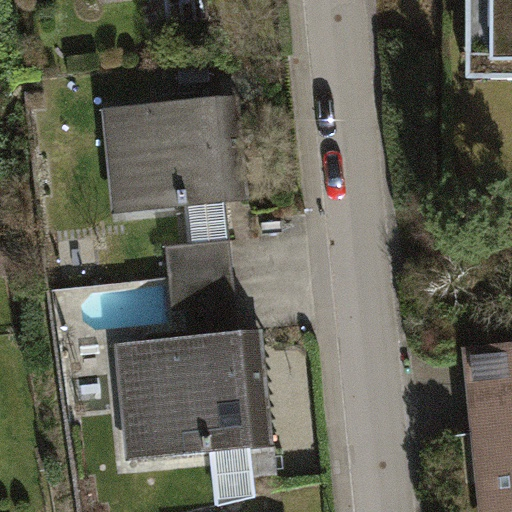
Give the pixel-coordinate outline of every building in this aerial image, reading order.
[(93,0),(94,1),(101,0),(166,0),(169,27),(210,24),(208,0),(93,0)] [(511,93),(511,0),(470,0),(470,93),(511,93)] [(246,102),(99,115),(108,218),(166,213),(173,289),(235,283),(229,208),(255,206),(246,102)] [(177,339),(120,344),(130,456),(211,449),(215,493),(260,489),(256,445),(274,444),(265,332),(239,334),(235,283),(173,289),(173,295),(177,334),(177,339)] [(511,511),(511,345),(467,350),(484,511),(511,511)]
